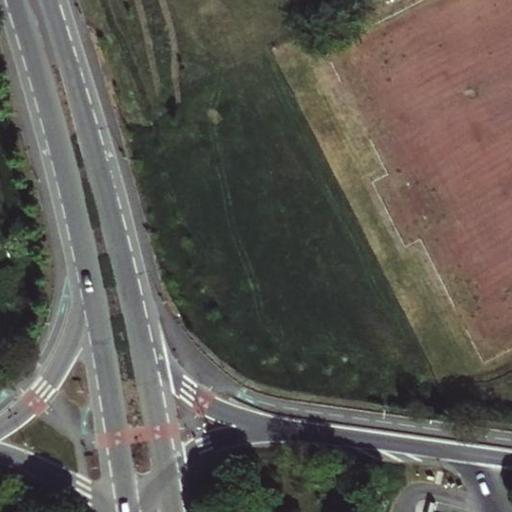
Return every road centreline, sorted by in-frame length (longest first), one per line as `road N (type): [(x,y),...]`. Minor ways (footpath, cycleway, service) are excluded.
road 1 (tertiary): [(132,307),(49,0)]
road 2 (tertiary): [(16,0),(87,268)]
road 3 (tertiary): [(87,268),(128,511)]
road 4 (trunk): [(310,433),(231,415),(195,396),(164,367),(132,307)]
road 5 (trunk): [(511,460),(310,433)]
road 6 (trunk): [(87,268),(64,356),(39,396),(0,428)]
road 7 (tertiary): [(166,472),(132,307)]
road 8 (trunk): [(310,433),(215,440),(166,472)]
road 9 (trunk): [(116,511),(32,461),(0,453)]
